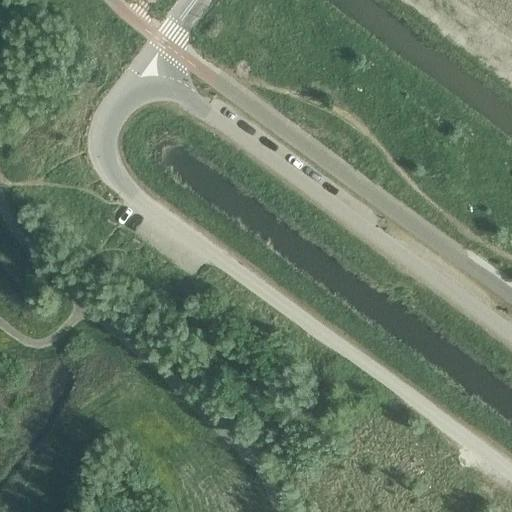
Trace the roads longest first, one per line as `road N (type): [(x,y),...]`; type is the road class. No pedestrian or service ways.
road 1 (tertiary): [(150,86),(128,95),(104,124),(107,171),(511,475)]
road 2 (tertiary): [(511,335),(203,107),(150,86)]
